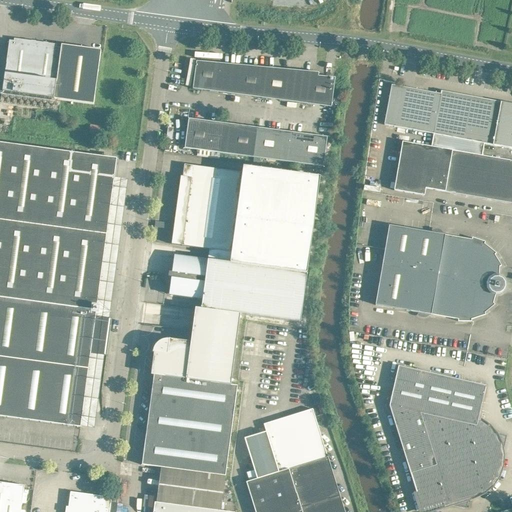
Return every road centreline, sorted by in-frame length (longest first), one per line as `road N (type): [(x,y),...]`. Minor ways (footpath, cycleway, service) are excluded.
road 1 (unclassified): [(0,449),(93,461),(114,441),(167,26)]
road 2 (tertiary): [(511,72),(352,43),(167,26)]
road 3 (unknown): [(511,343),(376,318),(372,266)]
road 4 (tertiary): [(167,26),(0,1)]
